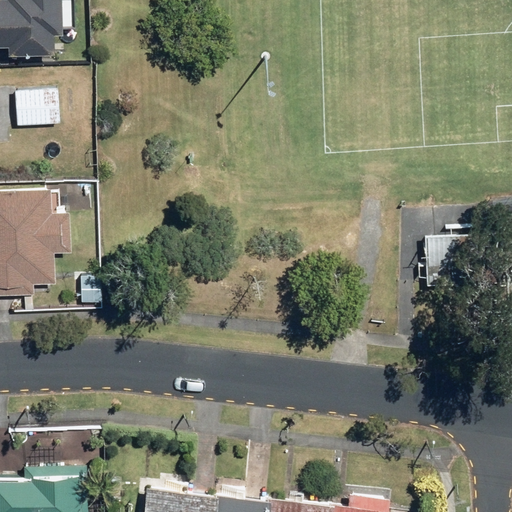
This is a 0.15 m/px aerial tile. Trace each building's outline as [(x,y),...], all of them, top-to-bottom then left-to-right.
[(66,28),(63,0),(0,0),(0,40),(10,40),(11,54),(58,52),(57,29),(66,28)] [(18,85),(17,120),(60,121),(61,86),(18,85)] [(52,185),(0,187),(0,291),(37,289),(37,281),(59,280),(57,249),(73,248),(71,208),(53,209),(52,185)] [(508,233),(428,233),(429,282),(508,280),(508,233)] [(28,474),(0,473),(0,511),(95,511),(96,463),(28,463),(28,474)] [(334,496),(149,481),(146,511),(384,511),(387,488),(335,484),(334,496)]
